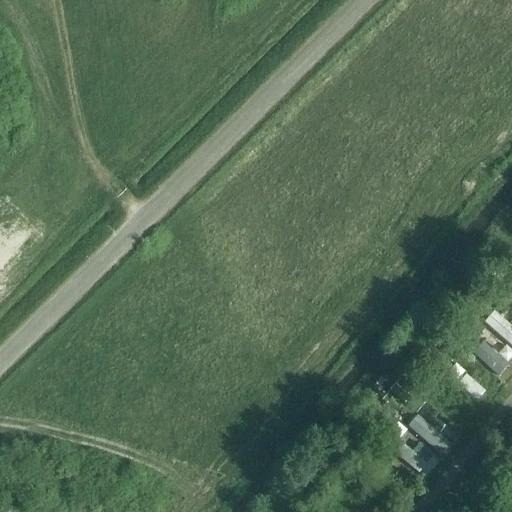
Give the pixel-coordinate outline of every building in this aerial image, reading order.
[(511,345),(511,321),(498,308),(486,320),(511,345)] [(507,369),(511,357),(511,346),(505,343),(503,348),(485,339),(477,355),(507,369)] [(466,352),(451,370),(462,380),(478,361),(466,352)] [(481,399),(489,389),(469,371),(461,381),(481,399)] [(420,435),(404,456),(428,474),(454,439),(419,412),(408,427),(420,435)]
